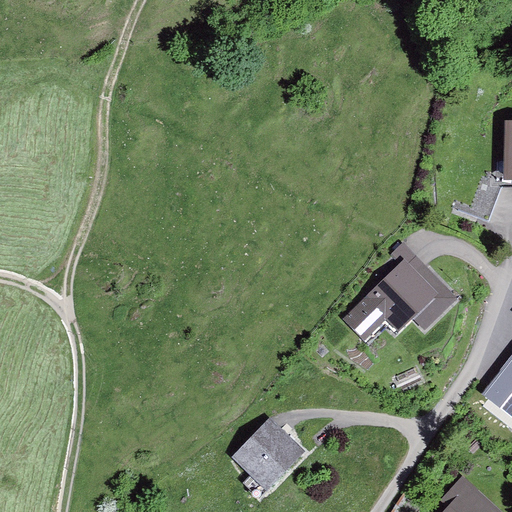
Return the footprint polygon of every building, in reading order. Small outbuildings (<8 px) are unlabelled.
[(511,125),(500,126),(501,186),(511,186),(511,125)] [(413,255),(352,320),(373,339),(395,315),(418,336),(456,294),(413,255)] [(511,356),(483,393),(511,415),(511,356)] [(310,459),(278,428),(244,462),(261,478),(254,485),(270,500),(310,459)] [(500,511),(460,480),(442,501),(451,508),(447,511),(500,511)]
